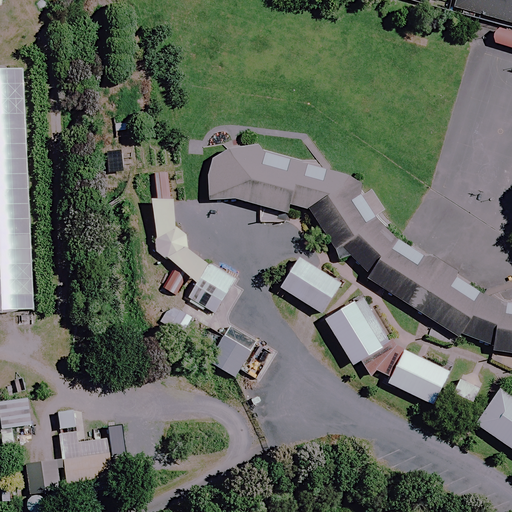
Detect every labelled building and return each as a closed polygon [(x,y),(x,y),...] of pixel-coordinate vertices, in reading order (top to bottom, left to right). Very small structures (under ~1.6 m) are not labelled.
[(511,0),(456,0),(452,15),(509,30),(511,31),(511,0)] [(24,66),(0,67),(0,314),(35,313),(24,66)] [(511,351),(511,301),(508,301),(403,239),(381,215),(357,177),(266,153),(260,145),(233,153),(216,158),(211,174),(214,198),(240,196),(293,213),(294,203),(313,210),(339,260),(351,255),(374,283),(464,338),(469,335),(497,345),(497,349),(511,351)] [(347,285),(301,255),(280,287),(326,317),(347,285)] [(240,281),(211,263),(190,297),(218,315),(240,281)] [(392,344),(365,299),(331,320),(358,365),(392,344)] [(451,372),(408,349),(390,382),(433,405),(451,372)] [(478,389),(457,380),(450,395),(471,405),(478,389)] [(511,392),(504,386),(478,423),(511,446),(511,392)] [(113,494),(107,455),(63,461),(66,486),(77,484),(80,499),(113,494)] [(43,511),(41,503),(12,510),(12,511),(43,511)]
